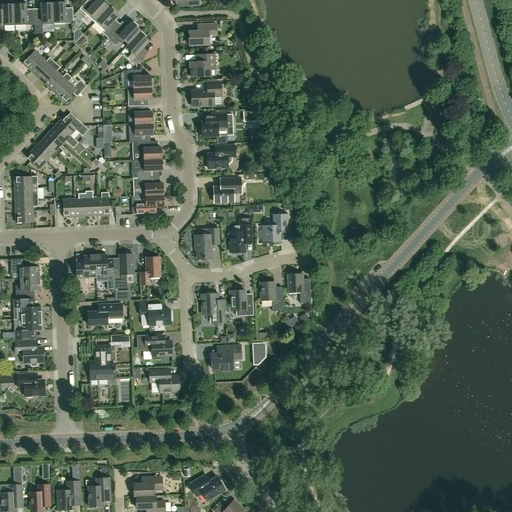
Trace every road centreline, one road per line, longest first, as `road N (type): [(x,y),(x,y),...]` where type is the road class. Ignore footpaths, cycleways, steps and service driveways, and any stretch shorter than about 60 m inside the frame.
road 1 (secondary): [(228,428),(266,403),(511,146)]
road 2 (residential): [(160,234),(189,209),(188,150),(173,125),(169,32),(142,0)]
road 3 (residential): [(68,440),(60,237)]
road 4 (secondary): [(68,440),(228,428)]
road 5 (residential): [(0,164),(38,119),(27,83),(0,61)]
road 6 (residential): [(186,275),(224,276),(310,258)]
road 7 (unclassified): [(511,118),(475,0)]
